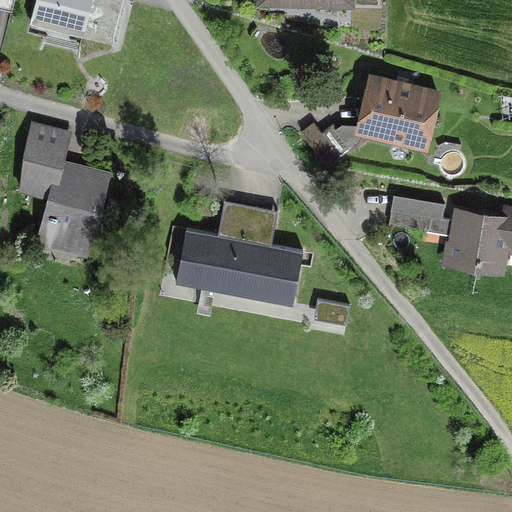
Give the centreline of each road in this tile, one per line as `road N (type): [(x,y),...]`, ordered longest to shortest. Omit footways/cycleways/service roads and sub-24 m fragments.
road 1 (residential): [(511,451),(274,151)]
road 2 (residential): [(0,97),(199,150),(274,151)]
road 3 (residential): [(274,151),(177,0)]
